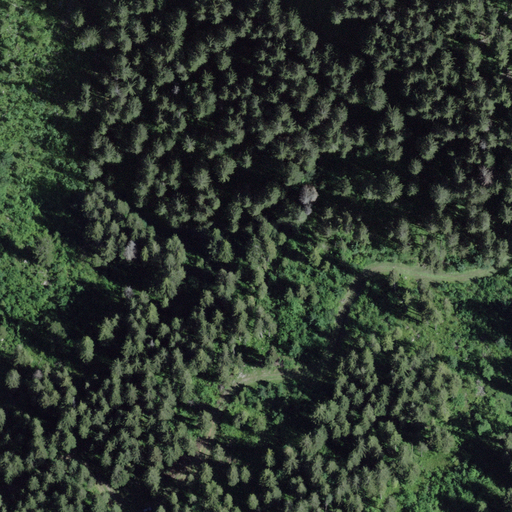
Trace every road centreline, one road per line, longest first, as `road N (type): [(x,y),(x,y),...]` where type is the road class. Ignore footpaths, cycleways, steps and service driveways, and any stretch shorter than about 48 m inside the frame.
road 1 (track): [(149,511),(190,470),(240,384),(312,371),(334,355),(364,275),(387,268),(451,277),(487,271),(511,246)]
road 2 (track): [(0,501),(80,466),(117,505),(137,511)]
